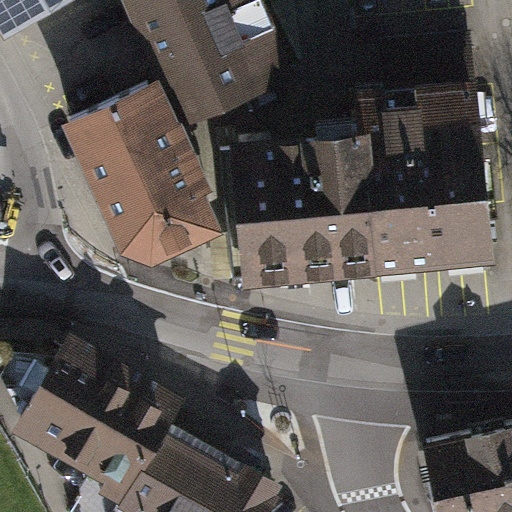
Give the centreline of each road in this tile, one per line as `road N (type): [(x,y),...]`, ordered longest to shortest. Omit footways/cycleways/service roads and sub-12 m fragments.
road 1 (tertiary): [(13,277),(236,340),(366,366)]
road 2 (residential): [(13,277),(21,157),(0,107)]
road 3 (tertiary): [(381,511),(367,465),(366,366)]
road 4 (residential): [(366,366),(511,364)]
